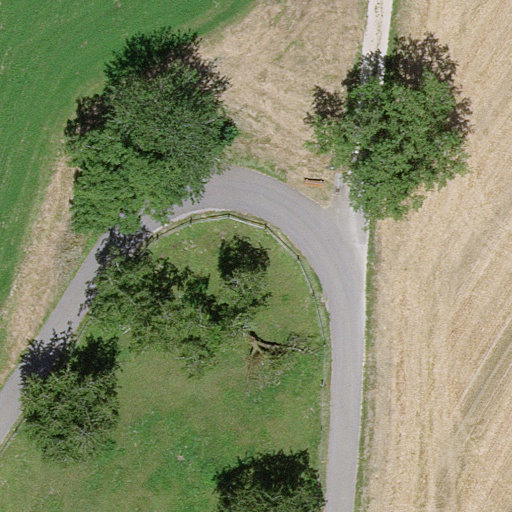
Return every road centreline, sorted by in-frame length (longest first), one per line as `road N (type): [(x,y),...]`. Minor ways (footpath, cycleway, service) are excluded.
road 1 (unclassified): [(0,344),(38,287),(151,197),(231,163),(320,187),(345,267),(334,511)]
road 2 (track): [(374,0),(345,267)]
